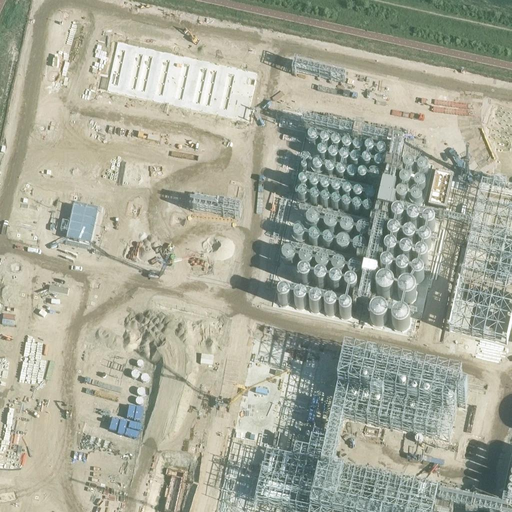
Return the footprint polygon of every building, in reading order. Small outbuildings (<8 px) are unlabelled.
[(91,36),(80,85),(248,123),(259,73),(91,36)] [(511,137),(501,135),(489,189),(511,193),(511,137)] [(511,209),(476,202),(445,351),(510,366),(511,355),(511,209)] [(167,213),(159,249),(211,260),(219,224),(167,213)] [(39,306),(16,412),(63,422),(87,312),(72,308),(73,305),(56,301),(55,309),(39,306)] [(458,511),(485,399),(486,395),(253,345),(213,511),(458,511)]
